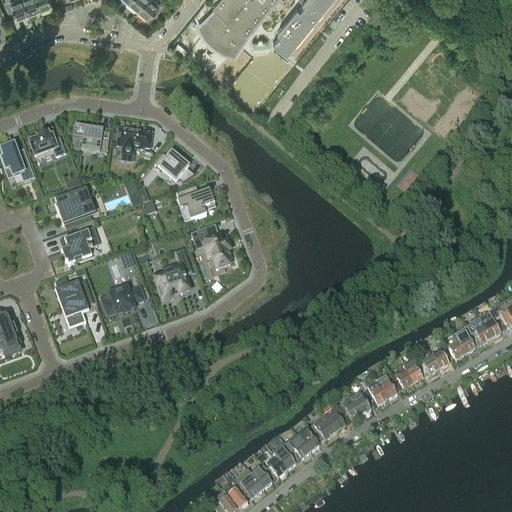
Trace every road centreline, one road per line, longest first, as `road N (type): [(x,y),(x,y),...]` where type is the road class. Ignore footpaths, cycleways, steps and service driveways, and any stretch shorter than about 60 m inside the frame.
road 1 (residential): [(140,108),(225,169),(259,279),(209,318),(52,372)]
road 2 (residential): [(256,511),(383,415),(511,341)]
road 3 (residential): [(0,55),(66,32),(152,47)]
road 4 (residential): [(0,128),(69,102),(140,108)]
